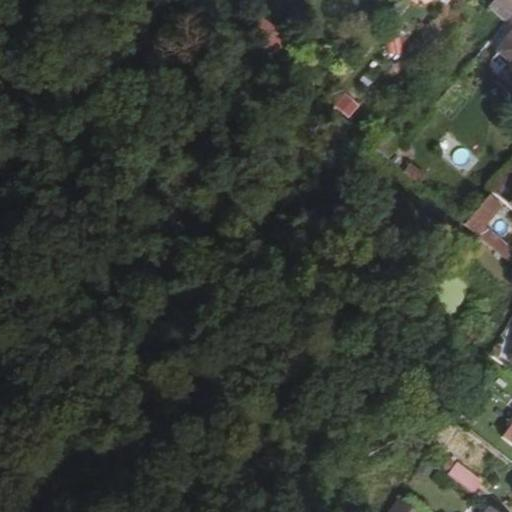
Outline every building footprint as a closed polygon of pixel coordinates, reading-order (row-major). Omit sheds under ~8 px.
[(505,19),(511,10),(511,0),(480,0),(487,5),(482,12),(498,24),(501,19),(505,19)] [(511,31),(497,50),(511,62),(511,31)] [(402,171),(417,184),(425,175),(409,162),(402,171)] [(511,165),(491,190),(511,208),(511,165)] [(464,225),(474,233),(498,204),(487,195),(464,225)] [(480,238),(506,261),(511,254),(511,251),(486,230),(480,238)] [(494,345),(488,354),(495,360),(502,351),(494,345)] [(511,425),(502,438),(511,445),(511,425)] [(447,476),(473,496),(482,481),(456,462),(447,476)] [(397,500),(388,511),(412,511),(413,511),(397,500)]
